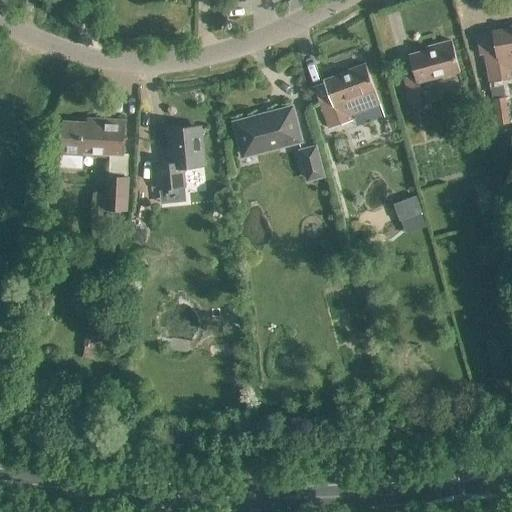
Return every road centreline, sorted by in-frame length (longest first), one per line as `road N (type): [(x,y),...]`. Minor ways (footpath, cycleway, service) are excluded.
road 1 (secondary): [(511,481),(338,498),(218,498),(0,481)]
road 2 (unclassified): [(339,0),(251,44),(148,65),(102,62),(0,20)]
